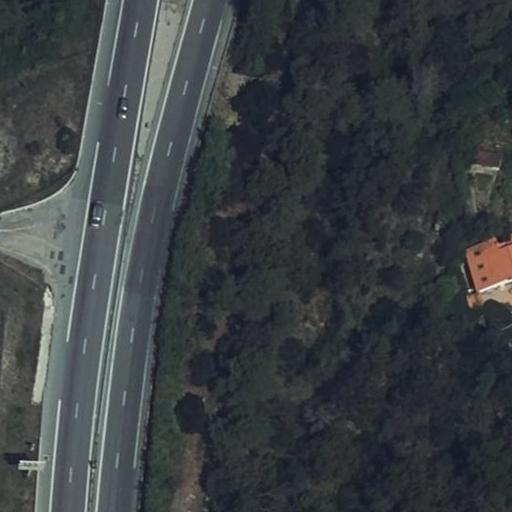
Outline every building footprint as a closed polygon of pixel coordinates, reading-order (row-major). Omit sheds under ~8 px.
[(442,141),(446,133),(436,132),(434,146),(442,147),(442,141)] [(457,135),(446,133),(442,141),(442,147),(444,147),(465,150),(466,137),(457,135)] [(476,227),(449,233),(460,277),(492,269),(479,234),(476,227)] [(479,234),(492,269),(506,266),(511,264),(511,228),(511,227),(479,234)] [(449,233),(447,234),(439,244),(458,295),(499,285),(492,269),(460,277),(449,233)] [(492,269),(499,285),(511,283),(506,266),(492,269)]
